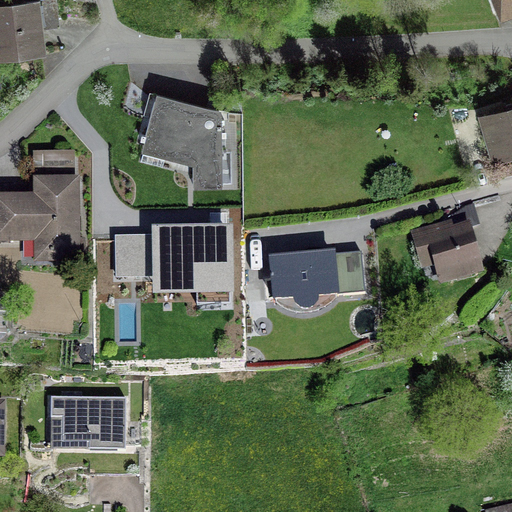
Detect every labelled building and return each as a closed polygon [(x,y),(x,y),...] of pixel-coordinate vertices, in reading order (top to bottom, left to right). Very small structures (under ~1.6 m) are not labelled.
[(38,10),(0,14),(0,55),(43,51),(38,10)] [(221,107),(156,92),(143,149),(192,163),(193,186),(223,187),(221,107)] [(511,104),(478,114),(491,160),(511,153),(511,104)] [(41,206),(0,207),(0,214),(1,252),(81,249),(78,162),(40,164),(41,206)] [(448,223),(412,232),(422,269),(435,265),(440,285),(485,273),(473,228),(480,227),(474,204),(465,206),(447,219),(448,223)] [(232,227),(153,228),(153,235),(153,280),(154,296),(233,295),(232,227)] [(153,235),(114,235),(113,280),(153,280),(153,235)] [(275,302),(294,300),(297,306),(301,310),(307,311),(313,309),(317,304),(318,298),(365,293),(362,253),(271,261),(275,302)] [(126,399),(49,398),(48,416),(68,417),(68,442),(91,443),(91,451),(125,452),(126,399)]
